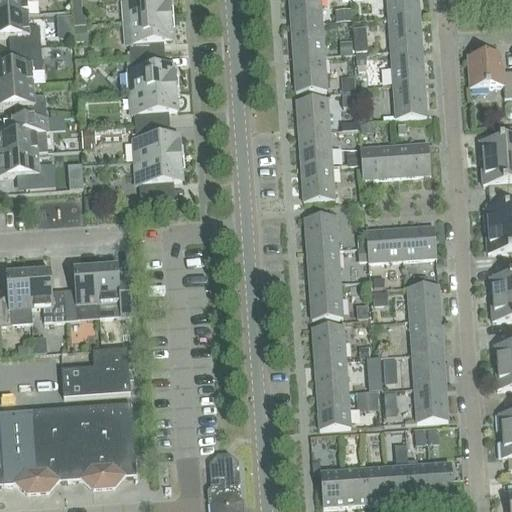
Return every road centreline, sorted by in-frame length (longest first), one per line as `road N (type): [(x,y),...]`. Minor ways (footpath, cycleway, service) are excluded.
road 1 (residential): [(266,511),(230,0)]
road 2 (residential): [(479,511),(457,203)]
road 3 (residential): [(457,203),(445,41)]
